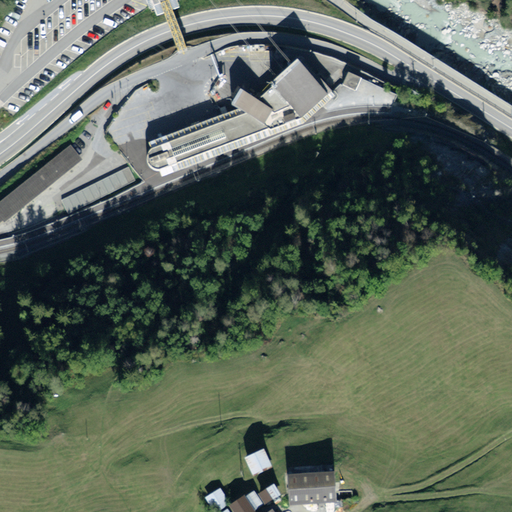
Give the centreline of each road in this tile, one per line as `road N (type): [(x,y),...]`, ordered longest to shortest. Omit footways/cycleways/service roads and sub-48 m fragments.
road 1 (primary): [(0,153),(140,43),(180,26),(261,15),(320,24),(375,45),(511,128)]
road 2 (unknown): [(82,109),(83,130),(66,172),(0,225)]
road 3 (unknown): [(160,69),(158,106),(114,132),(116,179)]
